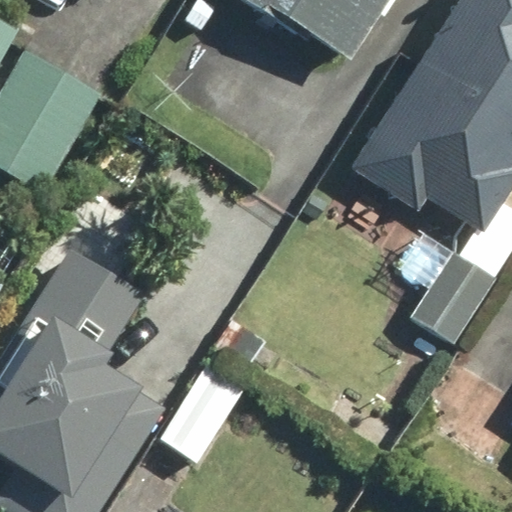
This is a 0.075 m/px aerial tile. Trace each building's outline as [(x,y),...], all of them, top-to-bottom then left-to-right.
[(222,0),(341,68),(379,0),(222,0)] [(511,0),(450,0),(346,175),(412,215),(418,203),(475,237),(511,174),(511,0)] [(97,98),(18,54),(0,86),(0,176),(40,199),(97,98)] [(408,235),(386,272),(418,292),(399,324),(442,350),(484,281),(408,235)] [(61,253),(0,359),(0,474),(5,478),(0,487),(0,511),(98,511),(156,413),(92,376),(137,297),(61,253)] [(240,389),(202,365),(154,443),(192,467),(240,389)]
